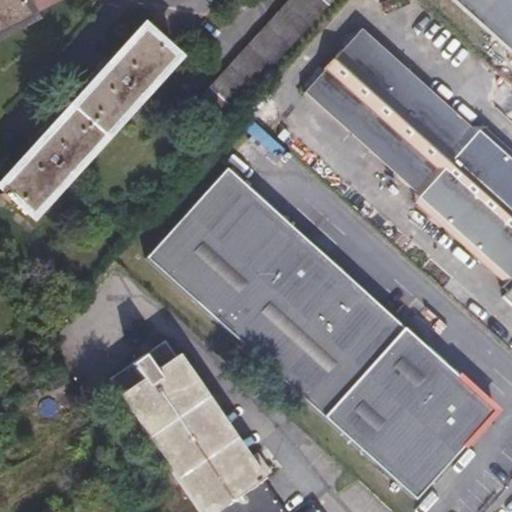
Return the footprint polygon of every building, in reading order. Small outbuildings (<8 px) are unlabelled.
[(21,0),(0,0),(0,40),(34,22),(21,0)] [(294,0),(209,98),(235,120),(340,0),(294,0)] [(511,0),(448,0),(511,55),(511,0)] [(309,98),(412,193),(413,204),(506,287),(503,291),(509,297),(504,302),(511,309),(511,154),(483,129),(471,129),(365,35),(309,98)] [(144,41),(4,201),(35,228),(175,68),(144,41)] [(147,266),(419,506),(498,416),(474,395),(447,380),(424,360),(429,355),(363,297),(358,302),(336,282),(318,257),(294,236),(267,221),(244,202),(249,196),(227,176),(147,266)] [(115,385),(200,511),(283,511),(172,350),(115,385)]
